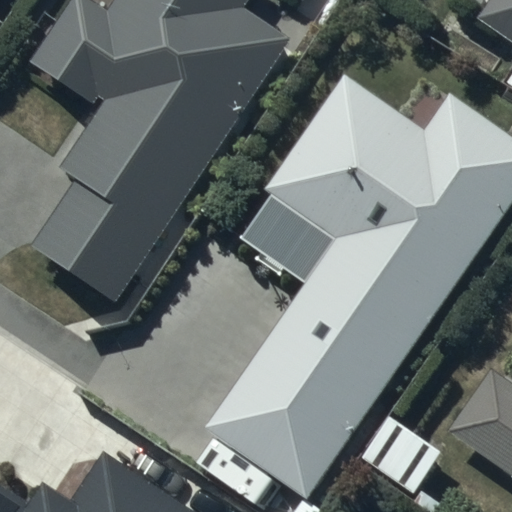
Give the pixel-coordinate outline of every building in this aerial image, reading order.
[(0,0),(0,28),(19,0),(0,0)] [(129,303),(297,41),(256,16),(265,0),(124,0),(116,13),(95,0),(83,0),(40,69),(112,114),(70,182),(84,190),(45,251),(129,303)] [(511,41),(511,0),(496,0),(482,23),(511,41)] [(220,437),(224,439),(330,509),(511,230),(511,136),(461,102),(439,136),(355,81),(279,198),(347,242),(220,437)] [(511,380),(504,375),(460,435),(511,469),(511,380)] [(454,457),(403,418),(372,460),(423,499),(454,457)] [(32,511),(0,492),(0,511),(198,511),(114,461),(89,503),(69,491),(56,511),(32,511)]
